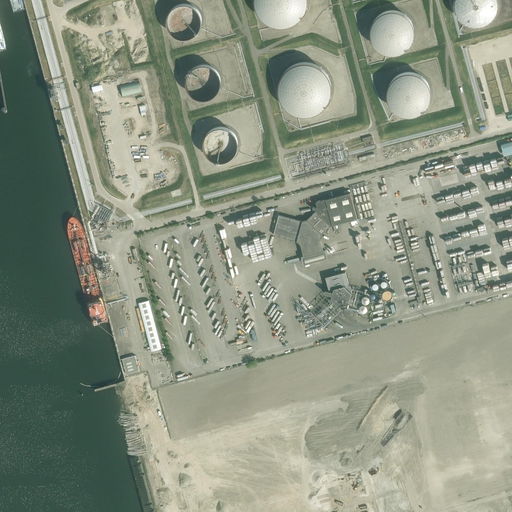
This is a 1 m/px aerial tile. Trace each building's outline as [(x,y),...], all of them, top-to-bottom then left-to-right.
[(308,1),(308,0),(255,0),(256,0),(256,3),(257,6),(258,8),(259,11),(260,13),(262,15),(264,17),(266,19),(268,21),(271,22),(273,23),(276,24),(279,24),(281,24),(284,24),(287,24),(290,23),(292,22),(295,21),(297,20),(299,18),(301,16),(303,14),(305,12),(306,9),(307,7),(308,4),(308,1)] [(498,4),(498,2),(498,0),(454,0),(455,2),(455,5),(456,8),(457,10),(458,13),(459,15),(461,17),(463,19),(465,20),(468,21),(470,22),(473,23),(476,23),(478,23),(481,23),(484,22),(486,21),(488,20),(491,18),(492,16),(494,14),(496,12),(497,10),(498,7),(498,4)] [(201,22),(202,19),(201,17),(200,14),(199,11),(197,9),(195,7),(193,5),(190,4),(187,3),(184,2),(181,3),(179,3),(176,4),(173,6),(171,8),(169,10),(168,13),(167,16),(167,19),(167,22),(167,25),(168,27),(170,30),(172,32),(174,34),(177,36),(179,37),(182,37),(185,37),(188,37),(191,36),(194,35),(196,33),(198,31),(200,28),(201,25),(201,22)] [(134,20),(137,20),(138,23),(145,22),(143,9),(133,10),(134,20)] [(415,32),(415,29),(414,27),(414,24),(413,22),(411,19),(410,17),(408,15),(406,14),(404,12),(402,11),(399,10),(397,9),(394,9),(392,9),(389,9),(386,10),(384,11),(382,12),(379,13),(377,15),(376,17),(374,19),(373,21),(372,24),(371,26),(371,29),(371,31),(371,34),(371,36),(372,39),(373,41),(374,43),(376,46),(378,47),(380,49),(382,50),(385,51),(387,52),(390,53),(392,53),(395,53),(397,52),(400,52),(402,51),(405,49),(407,48),(409,46),(410,44),(412,42),(413,40),(414,37),(414,35),(415,32)] [(221,84),(221,81),(221,78),(221,75),(220,72),(218,69),(216,67),(214,65),(211,63),(208,62),(205,62),(202,61),(199,62),(196,63),(193,64),(191,66),(189,68),(187,71),(186,74),(185,77),(185,80),(185,83),(186,86),(188,89),(189,91),(192,93),(194,95),(197,96),(200,97),(203,98),(206,97),(209,97),(212,96),(214,94),(217,92),(219,89),(220,87),(221,84)] [(332,90),(332,88),(332,85),(331,83),(331,80),(330,78),(328,75),(327,73),(326,71),(324,69),(322,67),(320,66),(317,64),(315,63),(313,62),(310,62),(307,61),(305,61),(302,61),(300,62),(297,62),(295,63),(292,64),(290,66),(288,67),(286,69),(284,71),(283,73),(281,76),(280,78),(279,80),(279,83),(278,86),(278,88),(278,91),(279,93),(279,96),(280,98),(281,101),(283,103),(284,105),(286,107),(288,109),(290,110),(293,112),(295,113),(297,114),(300,114),(303,115),(305,115),(308,114),(310,114),(313,113),(315,113),(318,111),(320,110),(322,108),(324,107),(326,105),(327,103),(329,100),(330,98),(331,96),(331,93),(332,90)] [(431,92),(431,90),(430,87),(429,84),(428,82),(427,80),(426,78),(425,77),(422,74),(419,73),(417,72),(415,71),(413,71),(411,70),(409,70),(405,71),(404,71),(401,72),(399,73),(397,74),(394,77),(391,80),(389,83),(389,85),(388,88),(388,90),(388,92),(388,96),(388,98),(389,100),(390,102),(391,104),(393,106),(394,108),(397,110),(400,112),(403,113),(404,113),(407,114),(409,114),(413,113),(415,113),(417,112),(419,111),(421,110),(424,108),(427,104),(428,102),(429,101),(430,98),(430,96),(431,92)] [(122,97),(142,92),(140,81),(120,86),(122,97)] [(239,144),(239,141),(238,138),(238,135),(236,133),(235,130),(232,128),(230,126),(227,125),(225,124),(222,124),(219,124),(216,124),(213,125),(210,127),(208,129),(206,131),(204,134),(203,136),(203,139),(202,142),(203,145),(203,148),(205,151),(206,153),(209,156),(211,157),(214,159),(217,160),(220,160),(223,160),(225,159),(228,158),(231,157),(233,155),(235,153),(237,150),(238,147),(239,144)] [(511,141),(501,144),(504,156),(511,154),(511,141)] [(403,190),(406,189),(408,197),(422,194),(417,170),(399,174),(403,190)] [(437,193),(438,203),(453,201),(451,191),(437,193)] [(279,215),(273,235),(296,241),(300,244),(303,256),(301,256),(304,266),(328,259),(325,250),(323,251),(320,239),(321,234),(330,226),(332,225),(358,218),(351,192),(316,202),(317,206),(313,206),(313,209),(316,210),(316,211),(307,220),(302,221),(279,215)] [(442,224),(452,221),(450,212),(440,214),(442,224)] [(345,272),(325,276),(329,289),(327,295),(342,309),(347,308),(353,309),(358,311),(364,291),(352,288),(349,284),(345,272)] [(393,296),(393,294),(392,293),(391,292),(390,292),(389,291),(387,292),(386,292),(386,293),(385,294),(384,296),(385,298),(385,299),(387,300),(388,300),(390,300),(391,299),(392,299),(393,298),(393,296)] [(386,309),(383,299),(369,304),(372,313),(386,309)] [(139,303),(151,351),(161,348),(149,300),(139,303)] [(425,333),(410,336),(413,353),(436,348),(432,332),(425,333)] [(390,355),(403,353),(401,340),(372,346),(373,351),(374,351),(377,350),(378,356),(390,354),(390,355)] [(126,374),(139,370),(135,355),(122,359),(126,374)] [(359,410),(305,425),(309,437),(307,438),(313,462),(369,447),(368,442),(359,410)]
